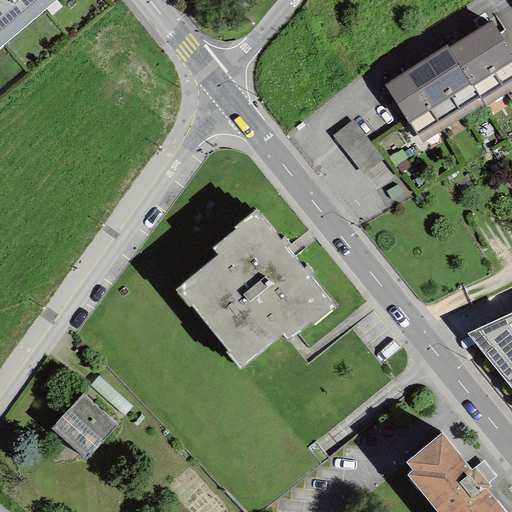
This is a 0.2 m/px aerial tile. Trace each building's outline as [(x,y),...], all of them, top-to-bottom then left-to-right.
[(0,0),(0,47),(56,0),(0,0)] [(511,54),(491,20),(468,35),(501,87),(511,79),(511,54)] [(468,35),(448,48),(479,96),(481,99),(501,87),(468,35)] [(446,45),(425,58),(457,110),(479,96),(448,48),(446,45)] [(425,58),(405,71),(437,122),(457,110),(425,58)] [(405,71),(383,85),(416,136),(437,122),(405,71)] [(352,120),(332,136),(363,176),(383,161),(352,120)] [(236,230),(212,249),(218,256),(175,290),(188,307),(190,305),(227,352),(226,352),(239,369),(283,334),(288,341),(310,324),(312,325),(334,308),(309,275),(311,273),(306,267),(303,269),(285,246),(289,243),(284,237),(280,240),(256,209),(234,227),(236,230)] [(511,312),(466,334),(511,390),(511,312)] [(132,406),(98,376),(90,385),(123,415),(132,406)] [(83,394),(50,429),(85,460),(117,425),(83,394)] [(471,470),(441,433),(406,462),(412,470),(406,475),(436,511),(504,511),(486,489),(490,486),(488,483),(495,477),(482,462),(471,470)]
